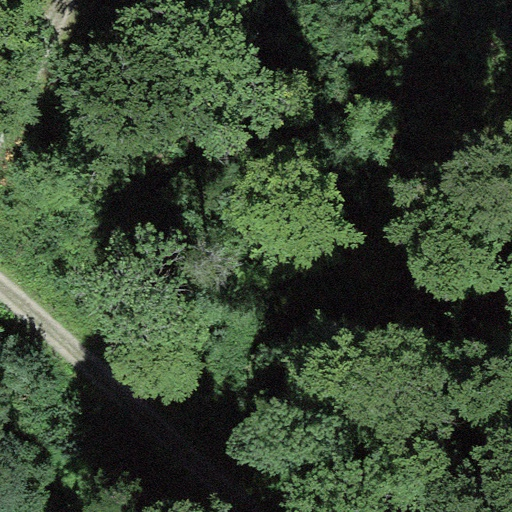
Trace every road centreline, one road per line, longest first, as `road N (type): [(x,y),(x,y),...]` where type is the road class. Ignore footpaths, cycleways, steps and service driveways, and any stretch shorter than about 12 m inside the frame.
road 1 (track): [(0,276),(265,511)]
road 2 (track): [(0,138),(74,0)]
